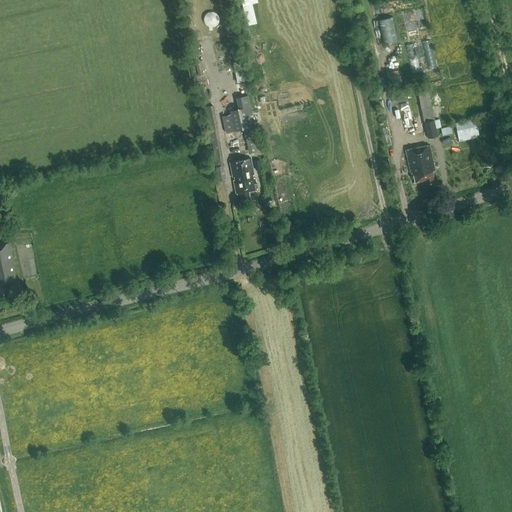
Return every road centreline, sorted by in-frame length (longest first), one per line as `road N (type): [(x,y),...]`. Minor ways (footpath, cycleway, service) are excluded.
road 1 (tertiary): [(0,332),(511,187)]
road 2 (track): [(388,222),(343,0)]
road 3 (track): [(511,124),(484,0)]
